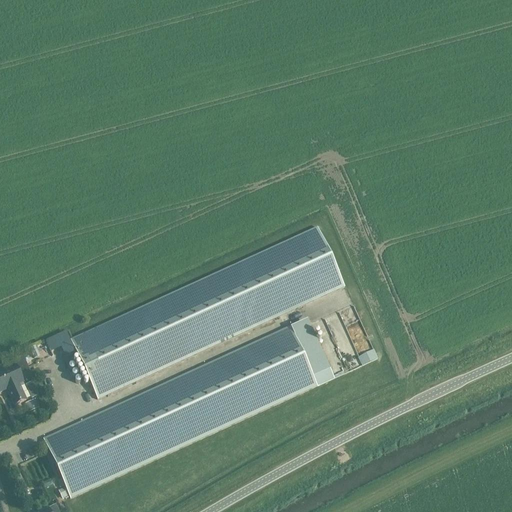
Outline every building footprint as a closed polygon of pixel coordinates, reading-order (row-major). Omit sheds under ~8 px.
[(318,229),(70,341),(97,401),(344,288),(318,229)] [(290,328),(43,441),(61,480),(64,488),(70,500),(317,387),(318,388),(335,381),(310,326),(293,334),(290,328)] [(49,355),(63,348),(58,338),(44,345),(49,355)] [(34,359),(40,356),(35,346),(30,349),(34,359)] [(0,373),(0,393),(8,390),(9,394),(8,394),(14,407),(26,401),(18,385),(23,383),(21,378),(31,374),(23,357),(6,364),(9,369),(0,373)] [(38,397),(32,384),(25,387),(31,400),(38,397)] [(26,406),(29,413),(38,408),(35,402),(26,406)] [(34,451),(41,448),(39,443),(32,447),(34,451)] [(67,498),(64,490),(58,492),(62,500),(67,498)]
